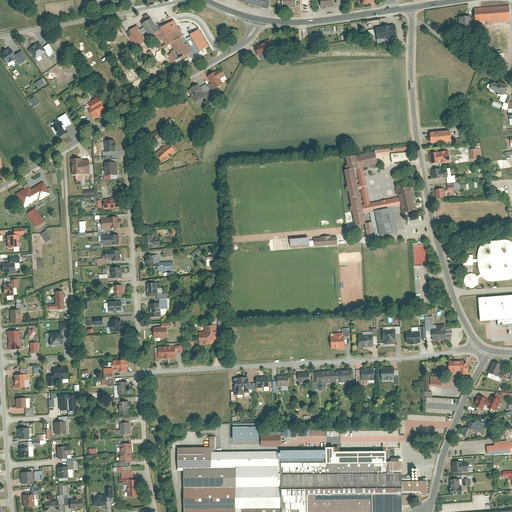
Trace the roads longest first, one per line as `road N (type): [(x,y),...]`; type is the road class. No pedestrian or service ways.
road 1 (residential): [(477,343),(413,357),(139,372)]
road 2 (residential): [(411,22),(414,122),(428,206),(458,310),(477,343)]
road 3 (residential): [(139,372),(122,115)]
road 4 (unclassified): [(0,36),(184,0)]
road 5 (residential): [(0,336),(13,511)]
road 6 (residential): [(489,350),(425,511)]
road 7 (residential): [(122,115),(235,49),(256,19)]
road 8 (residential): [(0,188),(122,115)]
road 9 (residential): [(139,372),(156,511)]
road 10 (tertiary): [(256,19),(308,22),(390,10)]
road 11 (unknown): [(200,154),(248,56),(244,41)]
